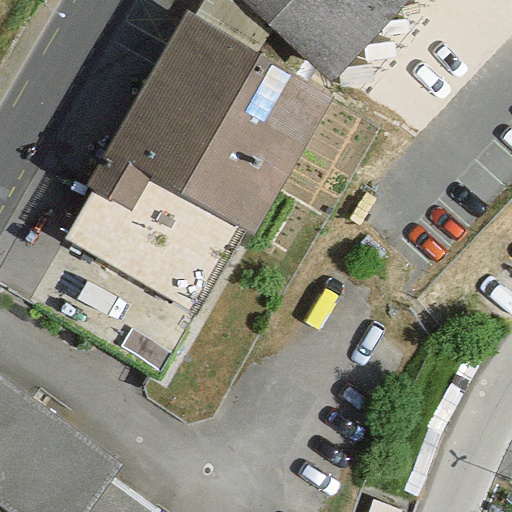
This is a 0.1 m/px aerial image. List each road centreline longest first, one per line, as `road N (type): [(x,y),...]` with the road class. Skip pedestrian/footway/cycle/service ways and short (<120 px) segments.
road 1 (unknown): [(0,319),(279,511)]
road 2 (primary): [(102,0),(0,180)]
road 3 (residential): [(448,511),(511,381)]
